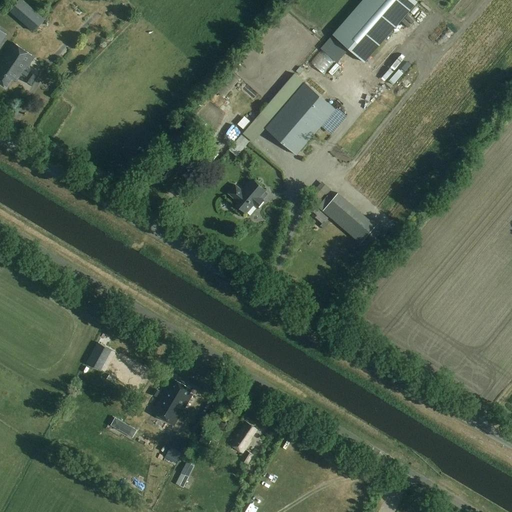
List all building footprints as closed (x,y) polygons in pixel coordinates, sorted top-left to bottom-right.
[(44,19),(22,0),(18,0),(9,11),(33,32),(44,19)] [(390,0),(365,0),(335,35),(339,38),(336,42),(332,38),(311,62),(325,74),(346,50),(344,48),(346,45),(349,47),(390,0)] [(416,0),(392,0),(351,48),(364,60),(416,0)] [(365,68),(377,78),(428,16),(416,6),(365,68)] [(316,36),(327,35),(325,24),(314,26),(316,36)] [(0,26),(0,61),(1,60),(0,59),(0,44),(8,32),(0,26)] [(451,36),(443,45),(447,48),(455,40),(451,36)] [(34,57),(13,43),(0,61),(0,83),(6,88),(12,79),(16,82),(21,75),(26,79),(25,80),(31,84),(37,76),(31,72),(26,69),(34,57)] [(406,73),(396,63),(385,73),(395,84),(406,73)] [(226,106),(243,88),(235,81),(218,99),(226,106)] [(386,89),(375,81),(366,92),(372,96),(357,115),(363,119),(386,89)] [(305,83),(266,128),(297,155),(336,110),(305,83)] [(236,161),(251,143),(244,137),(247,134),(239,128),(230,139),(238,145),(229,155),(236,161)] [(174,157),(168,154),(164,161),(166,162),(158,175),(170,182),(178,168),(171,163),(174,157)] [(265,191),(252,179),(246,186),(246,187),(243,191),(236,185),(229,193),(236,199),(235,200),(239,203),(237,205),(247,213),(254,204),(257,207),(263,200),(260,197),(265,191)] [(331,191),(322,182),(310,196),(319,204),(331,191)] [(339,193),(323,211),(360,244),(376,225),(339,193)] [(320,227),(326,224),(322,213),(316,216),(320,227)] [(98,342),(88,361),(96,366),(106,346),(98,342)] [(191,390),(174,379),(168,389),(166,388),(152,411),(174,425),(193,395),(190,393),(191,390)] [(116,417),(112,424),(134,437),(138,429),(116,417)] [(257,429),(246,422),(231,445),(242,453),(246,448),(251,441),(249,440),(257,429)] [(252,454),(246,450),(241,459),(248,463),(252,454)] [(188,476),(181,472),(176,483),(183,487),(188,476)]
